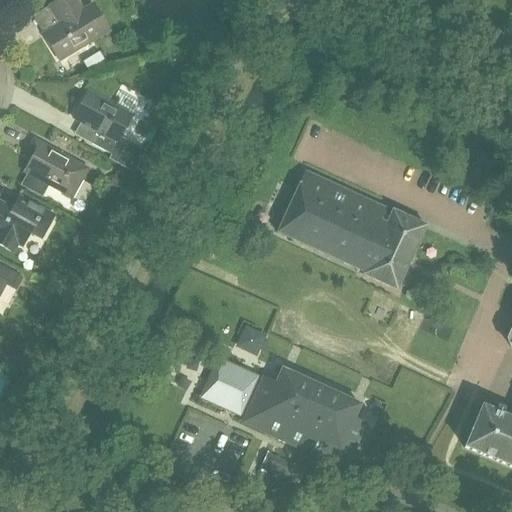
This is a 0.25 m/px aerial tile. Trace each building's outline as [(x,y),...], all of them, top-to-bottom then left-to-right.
[(83,0),(57,0),(49,5),(60,24),(43,34),(59,60),(109,30),(92,4),(83,9),(79,3),(83,0)] [(119,138),(132,114),(87,90),(73,116),(98,130),(91,142),(112,154),(108,160),(134,173),(146,152),(119,138)] [(72,197),(88,168),(33,138),(26,151),(33,154),(23,171),(72,197)] [(125,186),(131,174),(119,167),(112,179),(125,186)] [(395,289),(425,225),(392,210),(391,212),(306,174),(279,232),(363,271),(362,274),(395,289)] [(41,237),(54,215),(28,201),(21,213),(0,201),(0,245),(14,253),(19,244),(22,246),(30,231),(41,237)] [(14,288),(20,275),(0,264),(0,291),(5,283),(14,288)] [(464,447),(511,467),(511,331),(510,332),(507,338),(510,347),(511,347),(511,408),(508,418),(481,407),(464,447)] [(219,360),(201,398),(239,415),(239,414),(245,417),(243,422),(344,469),(365,424),(353,419),(358,407),(359,405),(357,404),(284,370),(281,368),(280,371),(281,371),(275,383),(263,378),(261,381),(255,379),(256,377),(219,360)] [(278,460),(266,454),(261,466),(272,471),(278,460)] [(302,471),(291,466),(286,477),(298,482),(302,471)]
